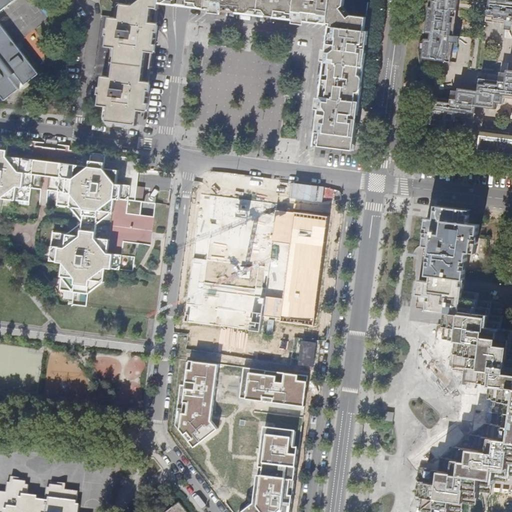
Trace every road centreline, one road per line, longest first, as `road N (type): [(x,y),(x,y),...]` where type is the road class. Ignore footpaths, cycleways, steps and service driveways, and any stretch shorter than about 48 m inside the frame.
road 1 (residential): [(352,180),(309,511)]
road 2 (residential): [(164,445),(158,420),(191,159)]
road 3 (residential): [(299,172),(314,34),(177,17)]
road 4 (residential): [(164,445),(0,427)]
road 5 (residential): [(0,123),(160,147)]
road 6 (residential): [(511,201),(352,180)]
road 7 (residential): [(160,147),(177,17)]
